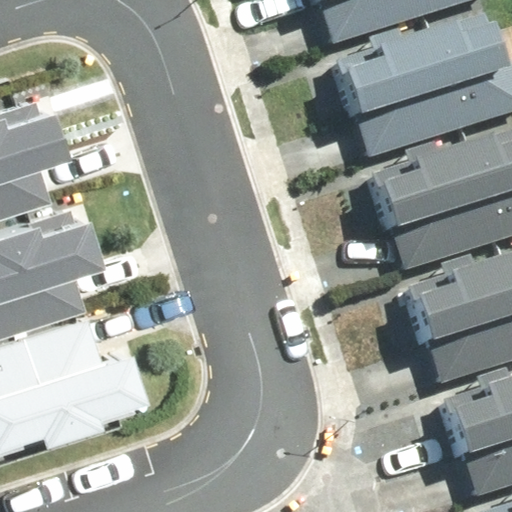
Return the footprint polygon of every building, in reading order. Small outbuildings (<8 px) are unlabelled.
[(310,0),(326,52),(486,5),(484,0),(310,0)] [(332,64),(362,166),(511,121),(511,84),(498,38),(409,64),(403,43),(332,64)] [(0,210),(34,200),(22,161),(46,154),(30,102),(0,111),(0,210)] [(363,170),(394,272),(511,237),(511,149),(440,170),(434,150),(363,170)] [(0,329),(69,308),(57,269),(82,262),(66,210),(0,230),(0,329)] [(400,284),(430,386),(511,361),(511,273),(477,284),(470,263),(400,284)] [(0,448),(135,408),(118,351),(91,360),(80,323),(0,347),(0,448)] [(436,400),(466,502),(511,488),(511,397),(507,379),(436,400)] [(511,511),(511,498),(473,510),(473,511),(511,511)]
